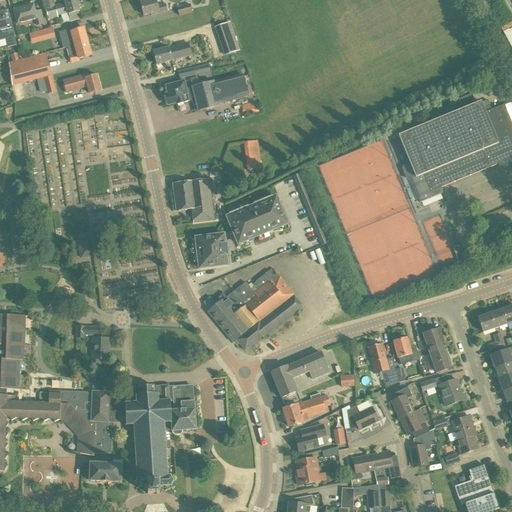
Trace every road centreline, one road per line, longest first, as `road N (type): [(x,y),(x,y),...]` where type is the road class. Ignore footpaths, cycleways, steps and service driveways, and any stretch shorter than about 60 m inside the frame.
road 1 (tertiary): [(240,374),(196,310),(174,260),(109,0)]
road 2 (tertiary): [(240,374),(450,303)]
road 3 (residential): [(511,478),(450,303)]
road 4 (tertiary): [(260,511),(266,451),(240,374)]
